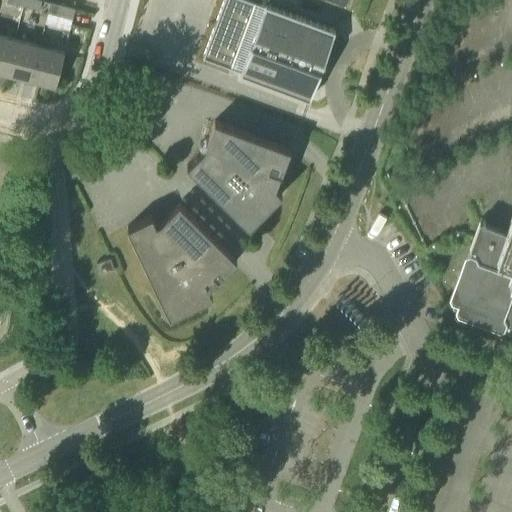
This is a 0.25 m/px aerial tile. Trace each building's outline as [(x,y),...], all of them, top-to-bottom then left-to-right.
[(24,0),(23,6),(39,10),(41,0),(24,0)] [(224,0),(203,58),(241,72),(240,73),(310,99),(321,68),(323,68),(324,68),(325,67),(326,67),(326,66),(327,65),(327,64),(327,63),(326,62),(326,61),(325,60),(324,59),(336,29),(267,2),(266,4),(256,0),(224,0)] [(71,26),(75,8),(50,2),(47,12),(55,14),(53,22),(71,26)] [(0,71),(6,73),(15,38),(0,34),(0,71)] [(31,79),(40,45),(15,38),(6,73),(31,79)] [(40,45),(31,79),(56,86),(64,51),(53,48),(54,41),(42,38),(40,45)] [(148,62),(153,50),(131,42),(127,53),(148,62)] [(150,90),(154,89),(160,74),(152,71),(146,88),(150,90)] [(249,226),(282,192),(275,185),(279,173),(281,173),(290,148),(215,120),(204,147),(187,165),(249,226)] [(152,214),(128,226),(170,315),(213,295),(208,285),(217,276),(219,277),(237,258),(179,201),(161,220),(156,223),(152,214)] [(508,325),(511,326),(511,224),(509,232),(479,220),(473,236),(470,244),(474,245),(453,303),(509,323),(508,325)] [(111,257),(97,262),(101,274),(115,269),(111,257)]
